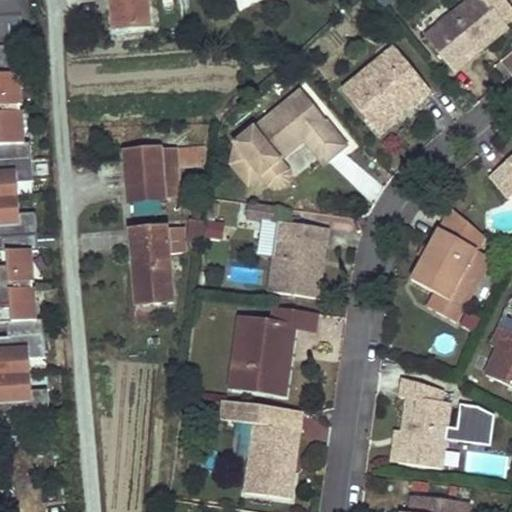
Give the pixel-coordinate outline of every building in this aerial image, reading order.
[(148,0),(118,0),(119,9),(114,9),(116,31),(151,28),(148,0)] [(468,0),(426,34),(456,71),(470,60),(465,54),(484,38),(489,45),(510,28),(507,24),(511,19),(511,8),(505,0),(468,0)] [(465,54),(470,60),(489,45),(484,38),(465,54)] [(26,74),(24,45),(0,46),(0,145),(1,146),(2,160),(0,160),(0,237),(8,237),(9,252),(0,252),(0,323),(13,322),(14,337),(0,337),(0,415),(50,412),(48,389),(33,390),(30,359),(46,358),(44,320),(37,320),(33,252),(39,251),(36,213),(21,214),(19,182),(34,181),(31,142),(25,143),(21,75),(26,74)] [(432,92),(396,47),(343,90),(380,134),(400,118),(397,114),(415,100),(418,104),(432,92)] [(292,179),(288,170),(280,161),(304,142),(324,166),(347,147),(302,91),(236,145),(232,165),(249,187),(261,177),(269,187),(270,188),(271,189),(273,191),(275,191),(277,192),(279,192),(281,192),(283,192),(284,191),(286,191),(288,189),(289,188),(290,186),(291,185),(292,183),(292,181),(292,179)] [(400,118),(418,104),(415,100),(397,114),(400,118)] [(205,168),(204,147),(179,147),(180,169),(205,168)] [(176,150),(127,154),(130,203),(165,201),(164,178),(163,168),(177,167),(176,150)] [(353,152),(336,166),(370,204),(387,189),(353,152)] [(511,163),(510,161),(492,177),(509,198),(511,195),(511,163)] [(177,167),(163,168),(164,178),(178,177),(177,167)] [(273,222),(275,207),(249,204),(247,219),(273,222)] [(478,250),(485,237),(451,209),(412,281),(436,294),(429,308),(457,324),(493,258),(478,250)] [(207,222),(204,239),(221,242),(225,226),(207,222)] [(281,222),(271,292),(320,299),(324,267),(317,266),(320,244),(328,245),(330,228),(281,222)] [(178,230),(134,234),(140,307),(174,304),(171,255),(180,254),(178,230)] [(328,245),(320,244),(317,266),(324,267),(328,245)] [(499,347),(486,375),(511,387),(511,301),(505,317),(511,320),(499,347)] [(317,314),(274,308),(272,324),(241,320),(234,378),(260,382),(259,391),(286,394),(295,328),(315,330),(317,314)] [(499,347),(511,320),(505,317),(492,344),(499,347)] [(260,382),(234,378),(233,387),(259,391),(260,382)] [(446,393),(402,379),(400,396),(408,397),(403,432),(399,464),(443,470),(447,441),(492,448),(496,417),(478,408),(463,405),(459,430),(449,428),(453,404),(445,403),(446,393)] [(222,402),(220,419),(255,424),(246,494),(292,500),(296,473),(288,472),(292,445),(299,446),(304,413),(222,402)] [(390,462),(399,464),(403,432),(394,430),(390,462)] [(288,472),(296,473),(299,446),(292,445),(288,472)] [(467,511),(468,505),(413,496),(410,511),(467,511)]
